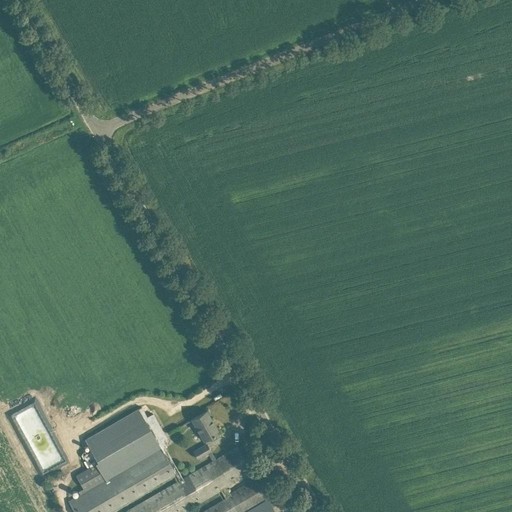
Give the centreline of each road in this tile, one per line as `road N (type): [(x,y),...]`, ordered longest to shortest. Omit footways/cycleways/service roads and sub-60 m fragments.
road 1 (unclassified): [(317,511),(96,132)]
road 2 (unclassified): [(96,132),(424,0)]
road 3 (unclassified): [(96,132),(20,0)]
